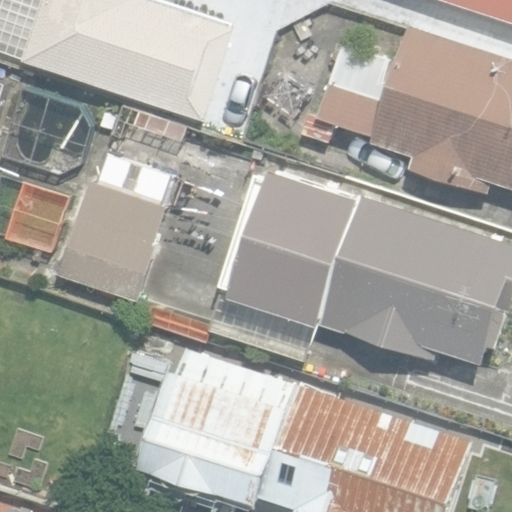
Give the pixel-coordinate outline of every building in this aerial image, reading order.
[(0,0),(0,44),(214,117),(246,25),(173,0),(0,0)] [(511,0),(467,0),(511,14),(511,0)] [(497,177),(511,181),(511,52),(418,22),(399,83),(387,79),(394,57),(349,43),(327,114),(381,131),(379,139),(421,152),(416,165),(493,189),(497,177)] [(166,201),(176,173),(114,152),(104,180),(95,177),(63,272),(143,299),(163,242),(159,240),(172,203),(166,201)] [(511,313),(511,235),(282,159),(239,288),(438,355),(441,347),(485,361),(502,310),(511,313)] [(227,293),(217,328),(314,357),(324,323),(227,293)] [(458,511),(482,436),(194,343),(154,464),(180,469),(184,478),(215,488),(224,482),(250,490),(245,511),(248,511),(458,511)]
